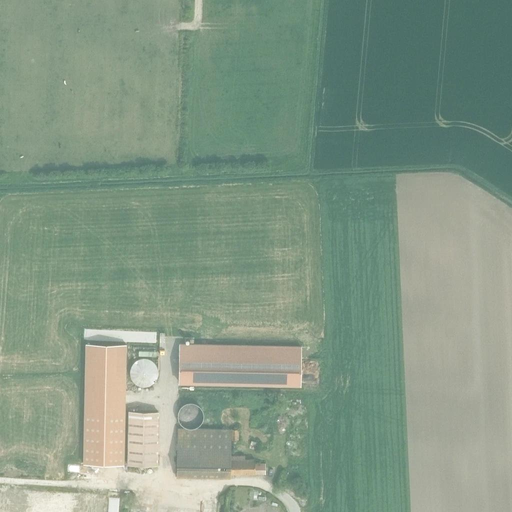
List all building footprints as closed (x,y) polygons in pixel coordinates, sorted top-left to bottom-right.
[(126,344),(85,343),(83,463),(123,464),(126,344)] [(301,347),(179,345),(178,381),(300,383),(301,347)] [(243,410),(243,398),(229,398),(229,410),(243,410)] [(203,416),(203,413),(203,410),(202,408),(202,406),(200,404),(197,402),(195,400),(190,399),(187,400),(185,400),(182,402),(180,403),(178,405),(177,408),(176,410),(176,413),(176,415),(177,418),(178,420),(180,423),(184,425),(186,426),(189,427),(191,427),(194,426),(196,425),(199,423),(201,421),(202,419),(203,416)] [(127,411),(126,465),(156,466),(157,412),(127,411)] [(265,475),(265,463),(256,463),(256,459),(244,459),(244,455),(230,455),(230,429),(177,428),(176,478),(229,478),(229,474),(265,475)] [(283,452),(299,452),(299,446),(312,446),(312,434),(299,434),(299,433),(283,432),(283,452)]
